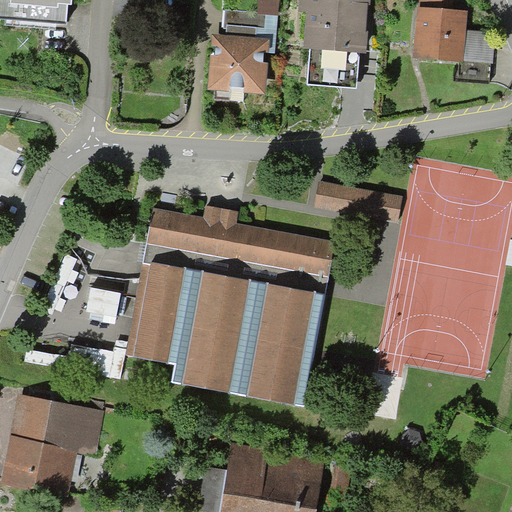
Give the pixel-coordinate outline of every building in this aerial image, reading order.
[(72,0),(0,0),(0,20),(70,27),(72,0)] [(224,38),(212,37),(208,92),(265,97),(268,55),(275,55),(279,0),(259,0),(259,14),(226,11),(224,38)] [(372,0),(297,0),(297,11),(309,12),(306,51),(311,51),(308,88),(359,91),(361,57),(368,58),(372,0)] [(470,0),(419,0),(414,59),(460,63),(458,80),(488,83),(493,34),(468,32),(470,0)] [(312,213),(394,227),(399,200),(317,186),(312,213)] [(204,220),(152,210),(147,242),(126,357),(178,366),(174,383),(304,407),(334,244),(234,226),(236,213),(206,208),(204,220)] [(102,410),(21,396),(5,486),(69,497),(77,455),(94,458),(102,410)] [(426,431),(408,427),(403,446),(421,451),(426,431)] [(322,511),(330,461),(231,447),(221,511),(322,511)]
